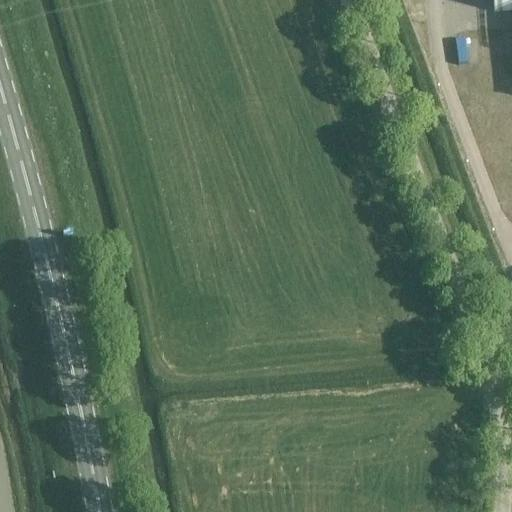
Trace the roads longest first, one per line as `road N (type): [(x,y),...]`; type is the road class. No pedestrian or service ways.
road 1 (unclassified): [(500,511),(490,421),(345,0)]
road 2 (secondary): [(99,511),(0,83)]
